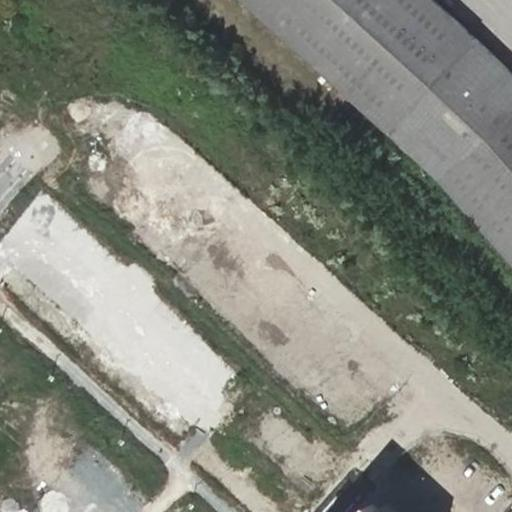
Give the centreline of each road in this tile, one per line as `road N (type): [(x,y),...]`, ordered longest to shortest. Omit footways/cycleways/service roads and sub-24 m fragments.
road 1 (track): [(511,453),(149,130),(91,115),(38,122),(0,102)]
road 2 (residential): [(443,392),(335,511)]
